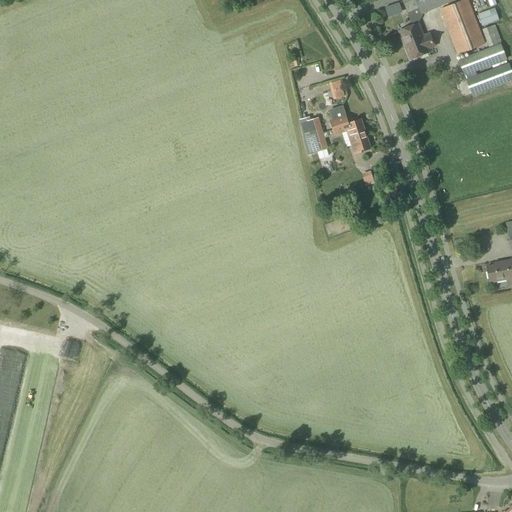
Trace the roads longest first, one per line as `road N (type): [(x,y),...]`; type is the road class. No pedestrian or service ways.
road 1 (unclassified): [(511,482),(473,481),(238,427),(79,307),(0,274)]
road 2 (tertiary): [(511,442),(469,367),(399,141),(331,0)]
